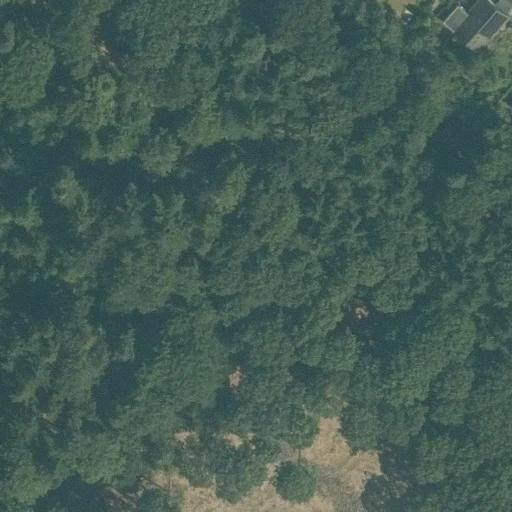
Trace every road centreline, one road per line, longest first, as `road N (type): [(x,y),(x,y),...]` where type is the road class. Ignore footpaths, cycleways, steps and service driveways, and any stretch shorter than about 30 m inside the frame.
road 1 (track): [(511,344),(41,0)]
road 2 (track): [(59,511),(295,186)]
